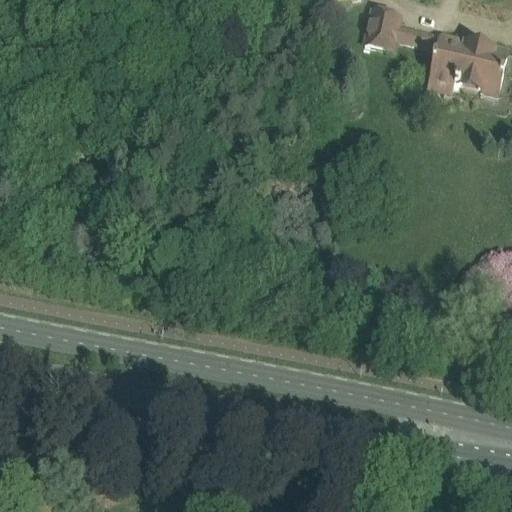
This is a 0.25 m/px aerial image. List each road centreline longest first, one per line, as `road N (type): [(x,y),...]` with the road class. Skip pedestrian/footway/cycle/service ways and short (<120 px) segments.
road 1 (secondary): [(0,374),(511,490)]
road 2 (secondary): [(511,442),(0,331)]
